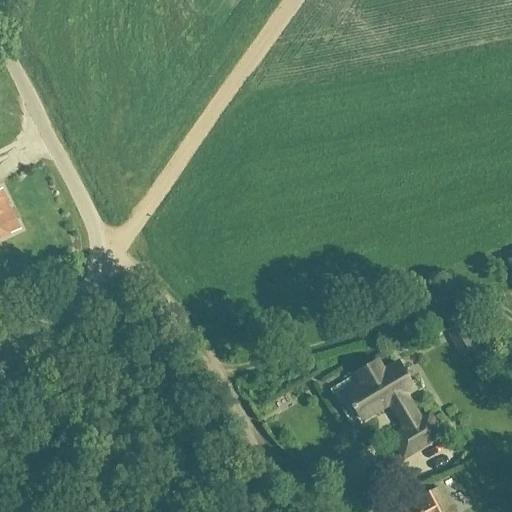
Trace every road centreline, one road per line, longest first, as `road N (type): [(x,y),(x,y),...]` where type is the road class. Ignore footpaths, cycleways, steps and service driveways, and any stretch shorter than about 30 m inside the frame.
road 1 (unclassified): [(0,336),(81,297),(99,256),(96,231),(0,39)]
road 2 (track): [(108,251),(170,312),(238,412),(288,467),(309,476),(352,468)]
road 3 (track): [(293,0),(143,216),(99,256)]
road 4 (track): [(214,368),(239,368),(467,300)]
